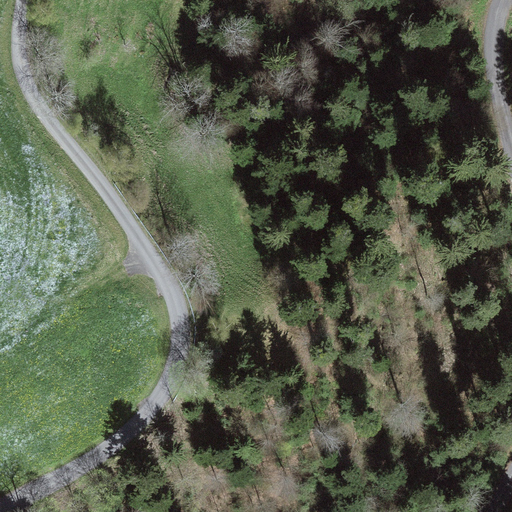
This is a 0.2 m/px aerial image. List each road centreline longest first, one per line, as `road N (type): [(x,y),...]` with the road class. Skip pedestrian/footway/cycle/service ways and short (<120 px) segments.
road 1 (track): [(0,507),(150,405),(171,361),(165,290),(132,225),(39,103),(27,75),(21,0)]
road 2 (track): [(502,0),(494,44),(511,143)]
